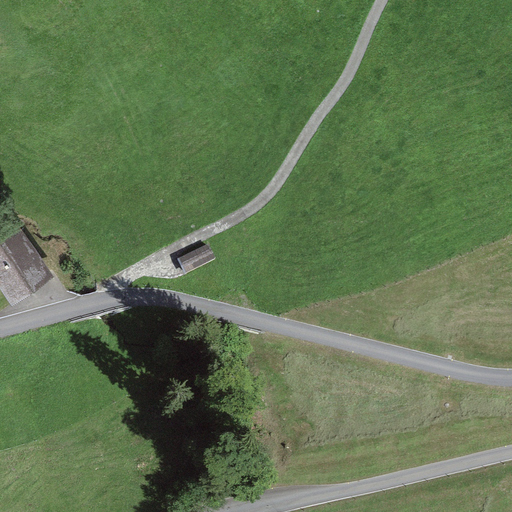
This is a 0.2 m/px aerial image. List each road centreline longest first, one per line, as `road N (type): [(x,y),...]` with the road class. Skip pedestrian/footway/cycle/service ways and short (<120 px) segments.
road 1 (track): [(511,377),(158,297),(0,328)]
road 2 (track): [(381,0),(347,74),(266,197),(124,278),(95,304)]
road 3 (unclassified): [(511,451),(244,511)]
